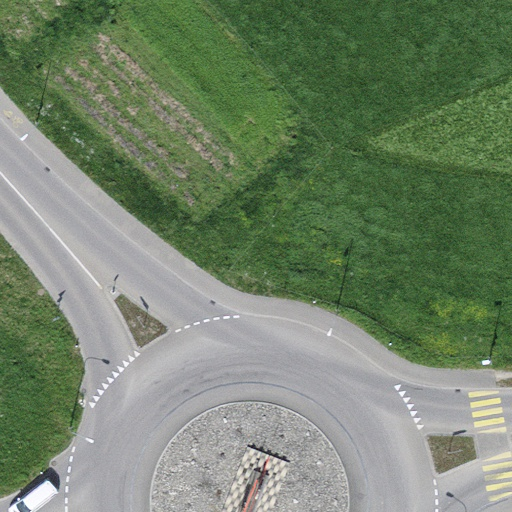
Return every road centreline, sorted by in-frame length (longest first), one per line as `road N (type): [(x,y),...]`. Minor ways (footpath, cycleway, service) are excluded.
road 1 (tertiary): [(0,171),(182,371)]
road 2 (tertiary): [(395,459),(357,395),(292,357),(255,352),(182,371)]
road 3 (tertiary): [(182,371),(128,425),(113,461),(110,511)]
